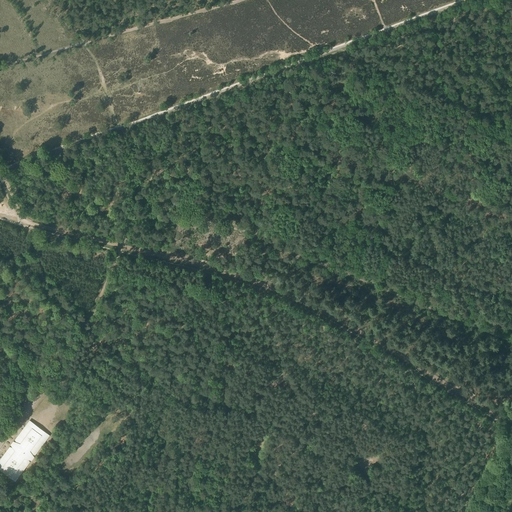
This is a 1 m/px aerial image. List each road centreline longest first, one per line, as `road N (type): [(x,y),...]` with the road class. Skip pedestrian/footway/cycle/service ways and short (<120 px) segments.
road 1 (track): [(0,214),(290,295),(511,421)]
road 2 (unknown): [(511,338),(234,225),(138,216),(58,183),(0,171)]
road 3 (track): [(119,126),(464,0)]
road 4 (track): [(223,511),(223,403),(173,395),(171,511)]
road 5 (unknown): [(0,66),(246,0)]
road 6 (track): [(87,324),(126,236),(119,126)]
road 7 (track): [(226,372),(223,403),(389,442)]
road 8 (unknown): [(511,28),(399,46),(388,39),(373,0)]
road 9 (track): [(0,446),(87,324)]
road 10 (track): [(1,171),(119,126)]
